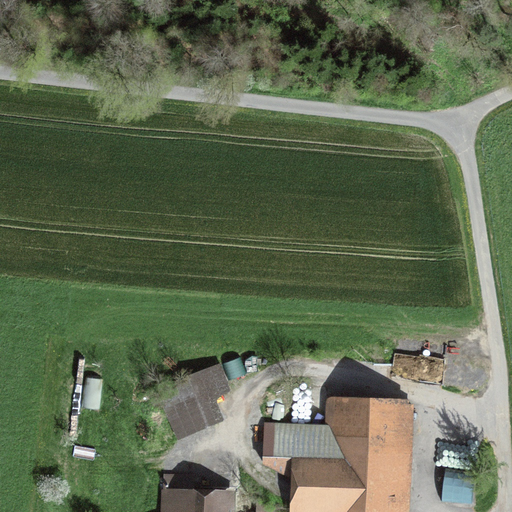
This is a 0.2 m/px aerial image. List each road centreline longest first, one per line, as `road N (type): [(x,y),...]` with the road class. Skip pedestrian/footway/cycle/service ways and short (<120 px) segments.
road 1 (unclassified): [(0,60),(360,115),(463,119)]
road 2 (unclassified): [(503,511),(496,351),(463,119)]
